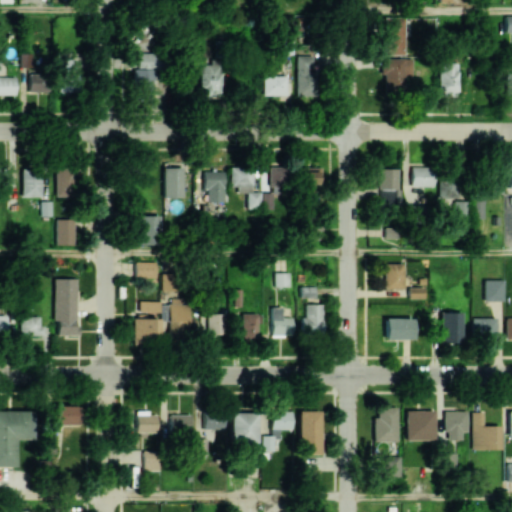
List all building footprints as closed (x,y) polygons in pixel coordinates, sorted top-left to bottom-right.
[(511,31),(511,14),(503,15),(503,32),(511,31)] [(402,53),(402,19),(385,19),(384,53),(402,53)] [(154,52),(136,53),(136,68),(132,68),(132,96),(155,96),(154,52)] [(294,95),(312,95),(312,56),(295,55),(294,95)] [(402,75),(410,76),(411,58),(380,57),(379,81),(402,82),(402,75)] [(74,58),(58,58),(58,69),(74,69),(74,58)] [(456,62),(437,62),(437,96),(456,96),(456,62)] [(197,96),(218,96),(219,64),(198,63),(197,96)] [(45,92),(45,72),(27,72),(26,91),(45,92)] [(78,73),(57,73),(58,94),(79,94),(78,73)] [(261,95),(285,94),(284,75),(261,76),(261,95)] [(0,94),(14,94),(13,76),(0,76),(0,94)] [(431,166),(409,165),(409,185),(431,186),(431,166)] [(259,191),(250,191),(251,167),(228,166),(228,186),(235,186),(235,192),(245,192),(245,207),(258,208),(259,191)] [(320,167),(298,166),(297,190),(319,190),(320,167)] [(53,196),(72,195),(72,167),(52,167),(53,196)] [(161,196),(180,197),(180,167),(161,167),(161,196)] [(397,168),(377,167),(377,205),(397,206),(397,168)] [(19,196),(39,196),(39,168),(19,168),(19,196)] [(205,201),(222,202),(223,171),(202,170),(201,189),(205,189),(205,201)] [(457,177),(436,178),(437,198),(458,197),(457,177)] [(499,192),(499,177),(484,177),(484,193),(499,192)] [(481,200),(471,200),(472,218),(482,218),(481,200)] [(38,215),(48,215),(48,201),(38,201),(38,215)] [(452,216),(464,216),(464,201),(452,201),(452,216)] [(136,244),(157,245),(157,215),(137,214),(136,244)] [(53,244),(72,244),(71,218),(53,218),(53,244)] [(399,238),(399,227),(383,226),(382,238),(399,238)] [(132,277),(153,277),(153,261),(133,261),(132,277)] [(402,288),(401,262),(381,263),(382,289),(402,288)] [(287,272),(273,272),(272,286),(287,286),(287,272)] [(55,334),(75,334),(74,277),(51,278),(52,321),(55,321),(55,334)] [(502,301),(502,279),(481,279),(482,301),(502,301)] [(297,297),(313,297),(313,286),(297,286),(297,297)] [(423,298),(423,287),(406,287),(406,298),(423,298)] [(157,312),(158,301),(137,300),(136,311),(157,312)] [(165,335),(185,336),(186,303),(166,302),(165,335)] [(320,334),(321,304),(303,303),(303,317),(299,317),(298,333),(320,334)] [(269,336),(290,335),(290,316),(280,316),(279,307),(269,307),(269,336)] [(439,343),(460,342),(459,311),(438,312),(439,343)] [(205,334),(221,333),(221,313),(205,313),(205,334)] [(256,340),(255,313),(239,313),(240,340),(256,340)] [(42,335),(42,324),(38,324),(38,316),(18,315),(18,334),(42,335)] [(511,338),(511,315),(503,316),(503,338),(511,338)] [(130,343),(155,343),(156,318),(130,317),(130,343)] [(411,317),(382,318),(383,339),(411,339),(411,317)] [(495,318),(470,318),(469,338),(494,338),(495,318)] [(51,424),(78,424),(78,405),(51,405),(51,424)] [(395,407),(375,406),(375,416),(371,416),(370,441),(394,441),(395,407)] [(0,466),(14,466),(14,439),(31,439),(31,410),(0,409),(0,466)] [(432,440),(432,410),(403,409),(402,439),(432,440)] [(317,410),(296,410),(296,454),(318,453),(317,410)] [(466,410),(443,411),(444,439),(460,439),(460,431),(466,431),(466,410)] [(134,432),(155,432),(155,414),(147,414),(147,411),(134,411),(134,432)] [(289,411),(268,411),(269,434),(260,434),(260,450),(278,450),(277,429),(290,429),(289,411)] [(499,425),(483,425),(483,411),(469,412),(470,449),(499,448),(499,425)] [(222,429),(222,412),(202,412),(201,428),(222,429)] [(228,443),(254,443),(254,412),(228,412),(228,443)] [(189,414),(168,414),(167,432),(188,432),(189,414)] [(54,452),(54,435),(43,435),(42,452),(54,452)] [(158,470),(157,451),(141,451),(141,470),(158,470)] [(454,452),(437,452),(436,469),(454,469),(454,452)] [(398,455),(380,456),(380,478),(398,477),(398,455)] [(317,469),(306,469),(306,483),(317,483),(317,469)]
